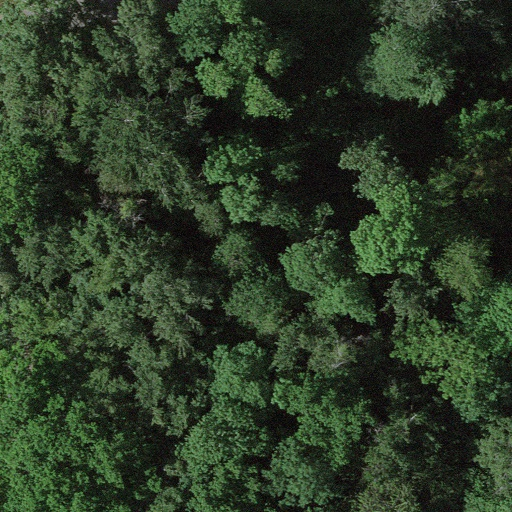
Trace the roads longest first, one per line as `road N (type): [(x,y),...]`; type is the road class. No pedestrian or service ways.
road 1 (residential): [(0,180),(23,511)]
road 2 (residential): [(109,0),(15,39),(0,60)]
